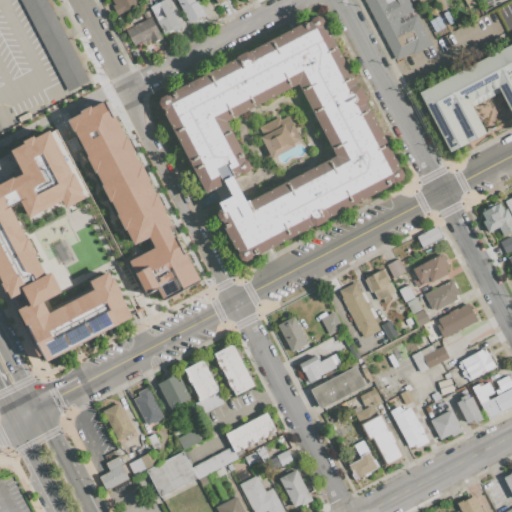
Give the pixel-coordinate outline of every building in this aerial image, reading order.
[(19,0),(47,0),(89,78),(68,89),(19,0)] [(135,0),(138,4),(116,16),(111,6),(114,4),(111,0),(135,0)] [(149,7),(161,0),(168,0),(182,25),(164,35),(149,7)] [(198,0),(206,14),(188,24),(175,0),(194,0),(195,2),(198,0)] [(364,0),(396,62),(432,44),(416,14),(400,22),(396,18),(413,9),(408,0),(364,0)] [(444,0),(448,7),(440,11),(434,0),(444,0)] [(474,3),(472,0),(461,0),(466,8),(474,3)] [(148,11),(150,16),(145,19),(142,14),(148,11)] [(141,15),(143,20),(135,24),(132,19),(141,15)] [(242,261),(215,210),(221,207),(218,202),(221,201),(214,189),(206,193),(157,101),(318,16),(403,176),(242,261)] [(151,17),(162,38),(153,43),(151,40),(142,45),(141,42),(133,46),(125,31),(151,17)] [(130,20),(133,25),(122,30),(120,25),(130,20)] [(444,152),(413,92),(511,40),(511,117),(509,119),(496,94),(468,108),(480,133),(444,152)] [(70,124),(113,101),(206,279),(165,301),(159,290),(147,296),(130,263),(156,249),(150,239),(135,248),(70,124)] [(45,360),(0,271),(0,190),(28,176),(16,153),(57,133),(92,203),(71,213),(66,204),(35,219),(26,201),(14,208),(59,297),(46,303),(52,315),(99,291),(95,284),(115,274),(136,315),(45,360)] [(481,212),(499,202),(503,209),(505,208),(511,219),(511,230),(503,236),(498,226),(488,231),(482,221),(485,219),(481,212)] [(416,236),(437,225),(443,237),(422,247),(416,236)] [(511,236),(511,238),(511,250),(505,254),(499,243),(511,236)] [(413,267),(442,252),(448,264),(445,266),(447,272),(416,288),(412,279),(417,277),(413,267)] [(385,263),(397,257),(404,270),(392,276),(385,263)] [(364,274),(369,271),(371,273),(381,268),(389,282),(371,291),(363,278),(366,277),(364,274)] [(451,280),(458,294),(455,295),(457,300),(435,312),(433,309),(432,310),(424,294),(451,280)] [(336,290),(354,281),(379,328),(362,338),(336,290)] [(397,289),(408,284),(415,296),(404,302),(397,289)] [(405,303),(415,298),(421,309),(411,314),(405,303)] [(467,303),(476,321),(442,339),(436,328),(440,326),(437,319),(467,303)] [(411,315),(423,309),(429,321),(417,327),(411,315)] [(376,313),(382,310),(387,320),(381,323),(376,313)] [(327,335),(341,328),(333,311),(319,318),(327,335)] [(277,324),(293,316),(309,345),(296,352),(295,349),(291,351),(277,324)] [(404,320),(410,317),(413,323),(407,326),(404,320)] [(381,325),(389,321),(397,335),(389,339),(381,325)] [(213,353),(232,343),(253,385),(234,395),(213,353)] [(442,346),(449,358),(428,369),(422,356),(442,346)] [(485,349),(494,367),(468,380),(466,377),(464,378),(461,372),(463,371),(458,362),(482,349),(482,351),(485,349)] [(410,356),(418,351),(427,368),(419,372),(410,356)] [(334,353),(340,365),(319,376),(320,378),(306,385),(296,366),(316,355),(319,361),(334,353)] [(386,357),(392,353),(399,365),(392,368),(386,357)] [(183,368),(202,359),(218,390),(199,399),(183,368)] [(356,365),(366,384),(320,409),(309,390),(356,365)] [(157,382),(177,372),(190,398),(170,408),(157,382)] [(507,375),(511,384),(500,390),(495,381),(507,375)] [(437,382),(450,379),(454,391),(440,395),(437,382)] [(511,387),(511,406),(486,419),(470,388),(478,384),(479,387),(488,382),(493,393),(486,396),(488,400),(511,387)] [(133,398),(138,395),(137,392),(147,386),(162,417),(146,425),(133,398)] [(359,397),(375,388),(381,400),(373,404),(372,402),(364,406),(359,397)] [(399,393),(407,389),(413,400),(405,405),(399,393)] [(430,394),(437,391),(440,398),(434,401),(430,394)] [(218,393),(223,404),(202,414),(197,403),(218,393)] [(456,402),(460,400),(459,398),(468,393),(469,395),(471,394),(479,409),(477,410),(482,419),(474,424),(472,420),(467,423),(456,402)] [(101,409),(117,402),(133,433),(117,441),(101,409)] [(372,405),(377,415),(359,425),(354,415),(372,405)] [(410,407),(417,422),(419,421),(424,430),(422,431),(428,441),(416,448),(414,444),(408,447),(389,412),(399,406),(402,411),(410,407)] [(451,409),(462,431),(451,437),(450,434),(440,440),(429,420),(451,409)] [(266,412),(276,431),(270,434),(271,435),(261,441),(260,439),(249,445),(250,446),(241,451),(240,450),(235,453),(225,434),(266,412)] [(401,456),(387,464),(372,437),(368,439),(361,425),(379,415),(388,431),(390,431),(395,441),(393,442),(401,456)] [(195,429),(201,440),(184,450),(178,438),(195,429)] [(147,436),(154,433),(160,444),(153,447),(147,436)] [(377,468),(369,472),(371,474),(358,481),(357,479),(354,480),(350,474),(352,473),(348,465),(360,459),(353,445),(362,440),(377,468)] [(255,449),(262,445),(266,453),(259,457),(255,449)] [(231,447),(237,458),(197,479),(191,468),(231,447)] [(292,461),(281,466),(274,455),(286,449),(292,461)] [(153,450),(159,462),(133,476),(127,464),(153,450)] [(145,470),(181,451),(196,478),(160,497),(145,470)] [(243,457),(254,451),(258,460),(248,465),(243,457)] [(104,462),(119,454),(123,462),(120,464),(128,478),(105,490),(98,476),(108,471),(104,462)] [(226,466),(231,463),(234,469),(229,471),(226,466)] [(312,500),(301,506),(299,503),(293,506),(278,478),(296,469),(312,500)] [(511,472),(511,496),(502,478),(511,472)] [(253,511),(239,484),(256,474),(266,491),(272,488),(285,511),(268,511),(267,510),(263,511),(253,511)] [(199,480),(205,476),(209,482),(202,486),(199,480)] [(475,495),(483,511),(460,511),(456,503),(465,498),(466,500),(475,495)] [(217,511),(215,507),(236,496),(244,511),(217,511)]
